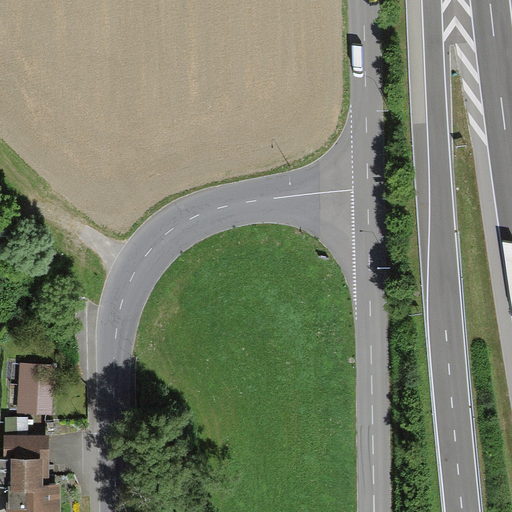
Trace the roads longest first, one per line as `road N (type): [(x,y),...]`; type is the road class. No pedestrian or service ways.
road 1 (motorway): [(425,0),(457,511)]
road 2 (tertiary): [(111,511),(116,326),(132,270),(167,230),(214,207),(362,189)]
road 3 (tertiary): [(362,189),(371,511)]
road 4 (motorway): [(486,0),(511,189)]
road 5 (tertiary): [(362,189),(358,0)]
road 6 (track): [(132,270),(42,197),(0,229)]
